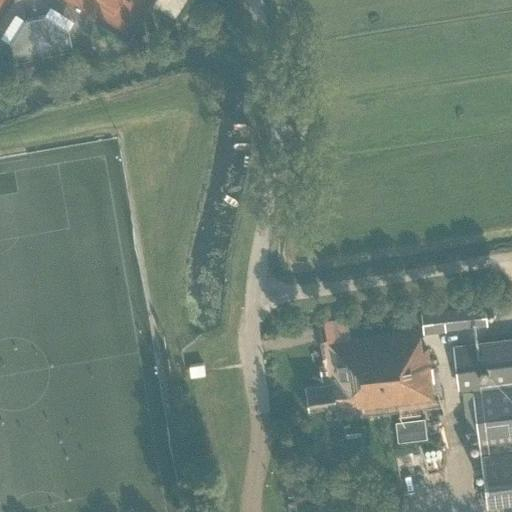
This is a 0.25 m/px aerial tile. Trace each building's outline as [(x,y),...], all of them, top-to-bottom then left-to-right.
[(10,44),(13,61),(72,48),(68,31),(43,15),(26,19),(10,44)] [(430,311),(433,331),(481,326),(479,305),(430,311)] [(356,402),(357,408),(441,397),(438,376),(430,377),(426,348),(421,349),(419,329),(327,341),(333,377),(329,383),(305,385),(308,409),(356,402)] [(511,337),(455,344),(461,393),(473,391),(486,504),(511,500),(511,337)] [(427,411),(397,413),(399,433),(428,431),(427,411)]
